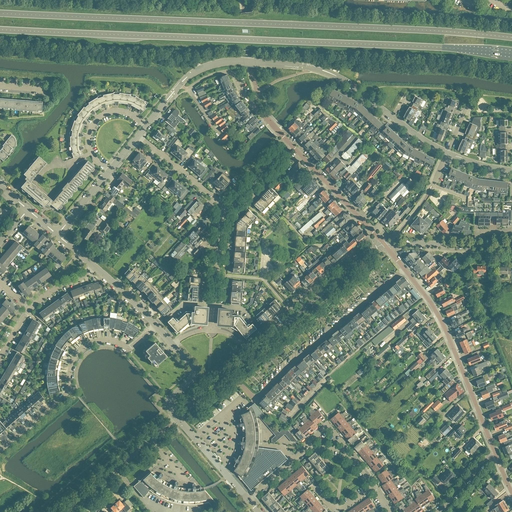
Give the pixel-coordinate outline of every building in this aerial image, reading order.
[(229,79),(227,74),(217,79),(219,84),(221,83),(223,82),(229,79)] [(223,87),(231,83),(229,79),(223,82),(221,83),(222,85),(219,86),(219,89),(223,87)] [(232,87),(225,91),(222,92),(224,95),(219,97),(219,99),(227,95),(235,91),(233,87),(232,87)] [(333,103),(334,100),(338,92),(332,89),(327,100),(333,103)] [(229,99),(236,94),(237,94),(235,91),(227,95),(219,99),(219,101),(222,99),(223,100),(228,97),(229,99)] [(339,103),(343,95),(338,92),(334,100),(333,103),(338,105),(339,103)] [(123,103),(125,93),(119,93),(119,94),(118,94),(114,94),(113,93),(108,94),(110,104),(117,102),(122,103),(123,103)] [(135,108),(140,99),(136,96),(135,97),(130,96),(130,94),(125,93),(123,103),(130,104),(132,106),(135,108)] [(110,104),(108,94),(103,95),(103,96),(98,98),(97,97),(93,100),(98,109),(104,105),(107,104),(110,104)] [(232,102),(239,97),(236,94),(229,99),(227,100),(229,102),(226,104),(219,108),(219,111),(227,105),(232,102)] [(343,109),(348,98),(343,95),(339,103),(338,105),(338,106),(343,109)] [(426,102),(423,100),(415,96),(413,101),(414,102),(413,105),(418,108),(420,105),(423,107),(426,102)] [(234,106),(241,101),(239,97),(232,102),(227,105),(219,111),(226,106),(228,108),(231,106),(232,107),(234,106)] [(42,111),(43,102),(38,101),(38,103),(31,102),(31,100),(23,100),(23,101),(16,101),(16,99),(8,98),(8,100),(0,99),(0,107),(4,108),(4,109),(8,109),(8,108),(15,108),(15,110),(38,112),(38,110),(42,111)] [(348,111),(354,101),(348,98),(343,109),(348,111)] [(456,108),(459,103),(448,98),(446,104),(449,105),(449,106),(446,107),(445,107),(454,110),(455,107),(456,108)] [(147,104),(144,102),(145,101),(140,99),(135,108),(141,111),(142,112),(146,109),(144,107),(147,104)] [(88,117),(92,112),(98,109),(93,100),(88,103),(89,104),(88,105),(85,108),(84,107),(80,111),(88,117)] [(229,110),(232,113),(237,109),(244,104),(241,101),(234,106),(229,110)] [(299,127),(301,125),(302,123),(300,121),(298,122),(296,120),(298,118),(302,113),(304,110),(305,111),(309,106),(308,105),(310,103),(308,101),(299,111),(296,116),(294,118),(296,120),(294,122),(295,123),(288,129),(292,133),(299,127)] [(353,114),(355,111),(359,104),(354,101),(348,111),(353,114)] [(240,112),(246,107),(244,104),(237,109),(232,113),(234,116),(235,116),(236,115),(240,112)] [(359,115),(365,108),(360,104),(359,104),(355,111),(359,115)] [(420,113),(417,111),(418,108),(413,105),(411,108),(410,107),(406,112),(416,117),(417,118),(420,113)] [(235,116),(234,116),(236,119),(239,116),(241,119),(243,117),(248,113),(249,111),(248,109),(246,107),(240,112),(236,115),(235,116)] [(454,114),(452,113),(454,110),(445,107),(444,110),(442,109),(440,115),(441,115),(452,119),(454,114)] [(361,121),(363,119),(369,112),(365,108),(359,115),(357,117),(361,121)] [(186,122),(178,115),(179,114),(179,113),(179,112),(178,111),(178,110),(177,110),(176,110),(175,110),(174,110),(174,111),(165,121),(175,129),(174,128),(180,121),(181,122),(182,122),(183,122),(184,121),(186,122)] [(82,129),(84,122),(88,117),(80,111),(77,115),(78,116),(76,121),(72,120),(70,125),(73,125),(82,129)] [(248,121),(253,116),(254,115),(249,111),(248,113),(243,117),(241,119),(240,118),(238,120),(240,123),(240,122),(243,125),(244,124),(248,121)] [(367,123),(373,116),(369,112),(363,119),(367,123)] [(413,122),(416,117),(406,112),(404,117),(413,122)] [(450,125),(452,119),(441,115),(438,123),(447,127),(448,124),(450,125)] [(255,124),(259,121),(256,117),(255,118),(253,116),(248,121),(244,124),(245,124),(247,122),(248,122),(253,128),(256,126),(255,124)] [(372,127),(378,120),(373,116),(367,123),(372,127)] [(481,125),(481,124),(479,123),(481,117),(474,117),(471,123),(470,123),(467,128),(477,132),(477,131),(478,131),(479,131),(479,130),(480,128),(480,127),(481,126),(481,125)] [(384,127),(382,125),(378,120),(372,127),(369,130),(374,134),(378,130),(379,132),(384,127)] [(507,126),(508,120),(498,120),(499,126),(499,129),(505,129),(505,126),(507,126)] [(335,122),(328,129),(331,131),(338,125),(335,122)] [(295,136),(304,128),(302,127),(304,125),(303,123),(302,123),(301,125),(299,127),(292,133),(295,136)] [(448,131),(446,130),(447,127),(438,123),(438,124),(437,124),(436,126),(438,127),(436,132),(446,136),(448,131)] [(339,124),(331,132),(333,135),(341,127),(339,124)] [(80,141),(80,135),(82,129),(73,125),(71,130),(72,131),(72,132),(71,136),(70,136),(70,142),(80,141)] [(168,125),(166,127),(174,133),(176,131),(168,125)] [(305,133),(307,131),(307,130),(311,127),(309,126),(305,130),(304,128),(295,136),(298,139),(305,133)] [(384,127),(379,132),(377,135),(378,136),(380,135),(384,139),(386,137),(392,131),(387,126),(386,127),(385,126),(384,127)] [(475,136),(477,132),(467,128),(465,133),(467,134),(466,137),(473,140),(474,139),(474,140),(476,137),(475,136)] [(508,138),(507,132),(505,132),(505,129),(499,129),(499,132),(499,138),(508,138)] [(301,143),(308,136),(310,134),(310,133),(307,130),(307,131),(305,133),(298,139),(301,143)] [(167,138),(158,131),(152,137),(158,142),(160,139),(164,142),(167,138)] [(304,146),(310,139),(315,135),(315,134),(312,131),(310,133),(310,134),(308,136),(301,143),(304,146)] [(343,145),(352,135),(347,131),(329,154),(323,159),(327,163),(333,158),(332,157),(343,145)] [(390,141),(396,135),(392,131),(386,137),(390,141)] [(443,142),(446,136),(436,132),(434,132),(432,137),(443,142)] [(222,145),(228,139),(226,137),(228,136),(225,133),(220,138),(217,140),(222,145)] [(307,149),(316,141),(319,137),(316,134),(315,134),(315,135),(310,139),(304,146),(307,149)] [(0,157),(3,160),(11,151),(10,151),(12,148),(13,149),(14,149),(14,148),(15,148),(15,147),(15,146),(16,145),(16,144),(16,143),(16,142),(16,141),(15,140),(15,139),(14,138),(14,137),(13,136),(11,135),(2,145),(3,146),(0,149),(0,157)] [(395,145),(401,139),(396,135),(390,141),(387,145),(392,149),(395,145)] [(475,141),(473,140),(466,137),(464,140),(463,139),(460,144),(468,148),(470,149),(472,144),(473,144),(475,141)] [(318,150),(319,149),(320,148),(322,147),(323,146),(323,145),(322,146),(321,145),(324,142),(323,141),(326,139),(325,138),(322,140),(322,141),(310,152),(313,155),(314,154),(316,152),(318,150)] [(356,151),(363,142),(359,138),(351,147),(346,152),(341,156),(346,161),(351,157),(350,156),(356,151)] [(508,138),(499,138),(497,138),(497,147),(506,147),(506,144),(507,144),(508,138)] [(182,149),(180,147),(183,143),(178,139),(173,144),(176,147),(171,152),(176,156),(182,149)] [(310,152),(322,141),(322,140),(321,139),(317,143),(316,141),(307,149),(310,152)] [(399,149),(405,143),(401,139),(395,145),(399,149)] [(73,158),(83,154),(80,148),(80,141),(70,142),(70,147),(72,147),(73,152),(72,153),(73,158)] [(404,154),(409,146),(405,143),(399,149),(397,151),(402,156),(404,154)] [(466,153),(468,148),(460,144),(458,150),(466,153)] [(189,157),(193,152),(195,149),(193,148),(192,148),(190,146),(188,148),(188,147),(185,151),(182,149),(176,156),(181,160),(186,155),(189,157)] [(313,155),(319,162),(325,156),(323,153),(327,150),(323,146),(322,147),(320,148),(319,149),(318,150),(316,152),(314,154),(313,155)] [(410,157),(414,149),(409,146),(404,154),(410,157)] [(508,156),(507,150),(506,150),(506,147),(497,147),(496,147),(496,150),(496,156),(499,156),(508,156)] [(415,160),(419,152),(414,149),(410,157),(415,160)] [(146,163),(147,161),(145,159),(146,158),(139,152),(133,161),(134,161),(133,162),(134,162),(132,164),(140,170),(143,166),(145,168),(148,165),(146,163)] [(351,167),(349,165),(347,167),(346,167),(345,168),(339,175),(337,172),(343,166),(344,165),(344,164),(338,158),(332,165),(331,164),(325,171),(335,181),(339,177),(340,178),(343,175),(348,180),(356,171),(365,160),(369,156),(365,152),(351,167)] [(419,165),(420,162),(425,154),(419,152),(415,160),(414,162),(419,165)] [(426,165),(430,157),(425,154),(420,162),(426,165)] [(44,166),(47,163),(39,156),(23,174),(25,176),(23,179),(26,181),(27,180),(29,182),(30,180),(43,166),(44,166)] [(194,171),(200,164),(202,161),(198,158),(197,160),(193,156),(187,163),(190,165),(189,166),(192,169),(191,170),(194,171)] [(431,168),(435,160),(430,157),(426,165),(431,168)] [(58,210),(83,181),(88,175),(87,174),(89,172),(90,172),(92,170),(92,169),(94,167),(94,166),(91,164),(91,163),(88,161),(87,161),(85,158),(76,163),(79,167),(81,169),(69,183),(68,182),(62,189),(63,190),(52,202),(51,204),(52,205),(58,210)] [(382,165),(381,166),(386,170),(390,165),(385,162),(382,165)] [(292,182),(305,170),(298,163),(286,176),(292,182)] [(365,178),(369,181),(381,166),(382,165),(378,163),(365,178)] [(204,176),(209,170),(206,167),(205,168),(200,164),(194,171),(196,173),(200,175),(201,174),(204,176)] [(156,178),(162,171),(157,167),(153,172),(150,170),(145,176),(151,180),(154,176),(156,178)] [(453,181),(454,179),(457,170),(451,168),(447,178),(453,181)] [(459,181),(463,173),(457,170),(454,179),(459,181)] [(163,181),(167,175),(162,171),(156,178),(161,182),(157,186),(161,189),(166,183),(163,181)] [(132,181),(122,173),(117,179),(118,180),(114,185),(115,185),(112,188),(111,188),(109,191),(112,193),(111,195),(113,197),(120,190),(119,189),(123,184),(127,187),(132,181)] [(231,181),(223,173),(217,179),(226,187),(231,181)] [(465,183),(468,175),(463,173),(459,181),(465,183)] [(469,188),(474,177),(468,175),(465,183),(464,186),(469,188)] [(476,191),(479,179),(474,177),(469,188),(476,191)] [(304,194),(306,192),(316,182),(312,178),(307,183),(302,179),(294,187),(299,191),(300,190),(304,194)] [(226,187),(217,179),(214,182),(217,185),(215,187),(220,193),(226,187)] [(404,197),(407,194),(411,190),(410,189),(416,184),(410,179),(405,185),(403,182),(389,197),(393,201),(395,200),(401,194),(403,196),(404,197)] [(483,189),(484,180),(479,179),(476,191),(483,191),(483,189)] [(50,200),(44,195),(42,193),(43,192),(36,186),(35,187),(29,182),(27,180),(26,181),(21,187),(44,207),(46,205),(49,208),(52,205),(51,204),(52,202),(50,200)] [(174,192),(181,185),(178,183),(178,184),(177,183),(178,182),(176,180),(173,183),(171,180),(165,187),(168,189),(169,188),(174,192)] [(278,191),(284,185),(278,180),(272,186),(278,191)] [(310,196),(321,187),(316,182),(306,192),(310,196)] [(346,193),(353,187),(349,183),(343,189),(346,193)] [(350,197),(356,192),(358,194),(361,191),(359,189),(360,188),(356,184),(353,187),(346,193),(350,197)] [(183,187),(181,185),(174,192),(180,197),(179,198),(182,200),(187,194),(184,191),(186,189),(184,187),(183,188),(182,187),(183,187)] [(286,186),(279,192),(283,195),(289,189),(286,186)] [(279,195),(270,187),(264,192),(273,201),(279,195)] [(317,203),(327,194),(324,190),(318,195),(320,197),(316,201),(317,203)] [(273,201),(264,192),(259,198),(268,206),(273,201)] [(357,205),(363,198),(365,196),(363,194),(361,192),(354,201),(357,205)] [(313,207),(315,209),(322,203),(321,202),(323,200),(325,203),(331,198),(327,194),(317,203),(316,204),(313,207)] [(410,196),(407,194),(404,197),(403,196),(401,194),(395,200),(398,203),(397,204),(399,206),(404,201),(405,201),(410,196)] [(125,206),(118,201),(113,197),(111,195),(108,199),(107,198),(100,207),(106,211),(112,202),(122,210),(125,206)] [(363,198),(357,205),(361,208),(368,200),(366,198),(368,196),(366,195),(365,196),(363,198)] [(121,196),(118,201),(125,206),(128,202),(121,196)] [(268,206),(259,198),(253,204),(262,212),(268,206)] [(302,208),(308,203),(303,198),(299,202),(300,202),(298,204),(302,208)] [(194,210),(201,202),(198,200),(188,211),(191,214),(195,210),(194,210)] [(328,212),(337,204),(334,201),(327,207),(328,209),(324,212),(326,214),(328,212)] [(195,217),(204,207),(203,206),(204,205),(201,202),(194,210),(195,210),(191,214),(195,217)] [(316,204),(314,202),(311,204),(312,205),(308,208),(310,210),(313,207),(316,204)] [(333,213),(339,207),(337,204),(328,212),(326,214),(327,215),(331,212),(333,213)] [(177,214),(182,218),(187,212),(183,208),(182,208),(179,205),(173,212),(175,214),(176,214),(177,215),(177,214)] [(387,209),(384,207),(382,209),(379,206),(377,205),(372,211),(376,215),(376,216),(380,220),(390,208),(389,207),(387,209)] [(390,229),(400,217),(401,218),(409,208),(406,206),(401,212),(400,211),(399,212),(398,210),(395,213),(392,210),(382,222),(385,225),(390,229)] [(134,213),(131,211),(126,207),(123,210),(134,219),(137,216),(134,213)] [(326,219),(328,221),(332,217),(334,218),(342,210),(339,207),(333,213),(326,219)] [(257,218),(249,209),(242,216),(251,224),(257,218)] [(508,225),(508,219),(511,219),(511,210),(507,210),(507,213),(503,213),(502,226),(508,225)] [(173,212),(167,220),(169,222),(175,214),(173,212)] [(301,234),(314,222),(323,215),(320,212),(298,230),(301,234)] [(350,219),(344,212),(338,217),(338,216),(334,220),(337,223),(338,224),(341,227),(350,219)] [(484,225),(485,212),(479,212),(475,212),(475,218),(479,219),(478,225),(484,225)] [(490,225),(490,219),(493,219),(494,212),(489,212),(485,212),(484,225),(490,225)] [(502,226),(503,213),(494,212),(493,219),(497,219),(496,225),(502,226)] [(276,222),(280,218),(275,214),(271,218),(276,222)] [(251,224),(242,216),(236,223),(248,228),(251,224)] [(318,225),(325,219),(322,216),(312,224),(316,228),(318,226),(318,225)] [(88,240),(93,232),(90,230),(97,220),(92,217),(82,232),(83,233),(81,236),(88,240)] [(187,217),(186,217),(177,227),(179,229),(187,220),(186,219),(187,217)] [(427,225),(428,224),(428,223),(428,222),(428,221),(427,221),(427,220),(426,220),(425,221),(419,217),(417,220),(415,219),(411,224),(410,225),(410,226),(411,227),(412,228),(413,228),(414,227),(421,233),(421,232),(422,233),(428,226),(427,225)] [(105,234),(112,225),(106,220),(99,229),(105,234)] [(449,228),(443,220),(437,226),(443,233),(449,228)] [(349,231),(356,225),(353,221),(346,228),(346,227),(343,229),(347,233),(349,231)] [(451,232),(460,234),(463,228),(468,229),(470,224),(465,222),(464,223),(460,222),(458,226),(454,225),(451,232)] [(247,232),(248,228),(236,223),(235,231),(247,232)] [(332,226),(330,224),(323,230),(328,237),(335,230),(332,226)] [(352,234),(359,228),(356,225),(349,231),(352,234)] [(27,237),(33,230),(29,226),(23,233),(27,237)] [(190,247),(192,244),(193,245),(199,237),(197,234),(200,231),(197,228),(193,231),(188,236),(191,239),(186,244),(183,241),(175,249),(180,253),(174,260),(176,262),(187,250),(189,247),(189,248),(190,247)] [(355,238),(362,231),(359,228),(352,234),(355,238)] [(32,241),(38,234),(33,230),(27,237),(32,241)] [(247,237),(247,232),(235,231),(235,239),(250,241),(250,237),(247,237)] [(352,247),(358,242),(359,242),(365,237),(365,235),(362,231),(355,238),(351,241),(349,243),(352,247)] [(35,246),(44,236),(42,234),(41,236),(38,234),(32,241),(35,243),(34,245),(35,246)] [(39,252),(47,242),(45,240),(47,238),(44,236),(35,246),(38,248),(37,250),(39,252)] [(192,252),(193,253),(192,254),(194,255),(195,254),(198,257),(202,253),(197,248),(199,245),(198,245),(203,240),(199,237),(193,245),(192,244),(190,247),(189,248),(189,247),(187,250),(190,253),(192,252)] [(352,247),(349,243),(346,240),(344,238),(343,237),(342,238),(339,240),(340,241),(343,244),(349,251),(352,247)] [(246,249),(247,242),(250,242),(250,241),(235,239),(234,248),(246,249)] [(23,247),(16,241),(12,245),(19,251),(23,247)] [(45,254),(53,244),(51,241),(49,243),(47,242),(39,252),(41,253),(42,252),(45,254)] [(345,253),(348,251),(349,251),(343,244),(340,241),(339,243),(341,246),(339,247),(345,254),(345,253)] [(51,256),(57,249),(54,247),(55,245),(53,244),(45,254),(46,256),(48,254),(51,256)] [(345,254),(339,247),(339,248),(337,244),(333,248),(335,251),(341,257),(345,254)] [(19,251),(12,245),(9,249),(16,255),(19,251)] [(245,257),(246,249),(234,248),(234,256),(245,257)] [(341,257),(335,251),(333,248),(329,251),(330,252),(332,254),(337,260),(340,257),(341,258),(341,257)] [(16,255),(9,249),(5,253),(12,259),(16,255)] [(55,260),(61,253),(57,249),(51,256),(55,260)] [(414,258),(417,255),(419,253),(418,250),(415,250),(415,252),(409,253),(404,258),(407,262),(412,257),(414,259),(414,258)] [(337,260),(332,254),(330,252),(326,255),(333,264),(337,260)] [(428,252),(423,257),(422,258),(423,259),(424,259),(424,260),(424,261),(425,262),(431,255),(428,252)] [(12,259),(5,253),(2,257),(9,263),(12,259)] [(60,264),(66,257),(61,253),(55,260),(60,264)] [(420,258),(422,256),(423,255),(421,253),(420,254),(418,256),(417,255),(414,258),(414,259),(412,257),(407,262),(411,266),(418,259),(419,259),(420,258)] [(439,256),(436,259),(435,258),(435,259),(431,255),(425,262),(424,262),(426,265),(429,268),(430,269),(433,266),(441,258),(439,256)] [(245,265),(245,257),(234,256),(233,264),(245,265)] [(329,267),(333,264),(326,257),(324,258),(322,256),(320,257),(322,260),(323,261),(329,267)] [(418,259),(411,266),(413,268),(421,261),(424,259),(423,259),(422,258),(423,257),(422,256),(420,258),(419,259),(418,259)] [(9,263),(2,257),(0,259),(0,263),(5,267),(9,263)] [(329,267),(323,261),(322,260),(320,257),(316,261),(319,264),(320,264),(325,271),(329,267)] [(448,259),(447,260),(444,257),(439,262),(439,263),(439,264),(440,265),(441,266),(437,270),(439,273),(451,262),(448,259)] [(448,265),(449,266),(447,267),(449,270),(450,268),(453,272),(462,264),(456,258),(448,265)] [(318,277),(321,274),(316,268),(314,266),(312,264),(309,260),(307,262),(310,265),(308,266),(310,268),(318,277)] [(312,264),(314,266),(316,268),(321,274),(325,271),(320,264),(319,264),(316,261),(314,262),(312,264)] [(416,270),(424,263),(424,262),(423,263),(421,261),(413,268),(416,270)] [(419,273),(426,266),(423,264),(424,263),(416,270),(419,273)] [(244,273),(245,265),(233,264),(232,272),(244,273)] [(129,279),(138,269),(135,266),(133,269),(131,267),(123,274),(129,279)] [(426,274),(427,275),(431,271),(435,268),(433,266),(430,269),(427,266),(426,266),(419,273),(422,277),(426,274)] [(489,278),(489,272),(486,272),(486,266),(477,266),(477,269),(473,269),(473,279),(477,279),(477,274),(486,274),(486,278),(489,278)] [(314,280),(308,274),(306,271),(302,267),(300,268),(304,273),(306,276),(305,277),(310,283),(314,280)] [(511,274),(511,268),(508,268),(507,268),(505,268),(505,267),(499,267),(499,268),(498,268),(498,273),(504,273),(504,277),(507,277),(507,276),(508,276),(508,274),(511,274)] [(51,275),(46,268),(41,271),(47,279),(51,275)] [(310,268),(306,271),(308,274),(314,280),(317,277),(318,277),(310,268)] [(434,277),(437,275),(439,273),(437,270),(435,268),(431,271),(427,275),(426,274),(422,277),(428,284),(432,281),(431,280),(434,277)] [(135,284),(142,276),(141,275),(140,276),(137,273),(140,270),(138,269),(129,279),(133,284),(134,283),(135,284)] [(47,279),(41,271),(37,274),(43,282),(47,279)] [(301,283),(302,282),(300,280),(301,279),(298,277),(293,271),(289,275),(291,277),(298,285),(301,283)] [(437,275),(434,277),(437,281),(440,284),(445,279),(439,273),(437,275)] [(43,282),(37,274),(33,277),(38,285),(43,282)] [(200,286),(200,278),(197,278),(197,274),(193,274),(193,277),(189,277),(189,285),(200,286)] [(300,275),(298,277),(301,279),(300,280),(302,282),(306,287),(310,283),(305,277),(302,274),(300,275)] [(139,289),(148,281),(142,276),(135,284),(136,285),(135,286),(139,289)] [(38,285),(33,277),(28,280),(34,288),(38,285)] [(283,281),(280,277),(276,280),(274,282),(278,285),(283,281)] [(298,285),(291,277),(288,280),(296,288),(298,286),(298,285)] [(421,297),(413,288),(404,277),(402,277),(399,279),(407,288),(408,289),(408,290),(410,292),(414,297),(417,300),(421,297)] [(434,284),(437,281),(434,277),(431,280),(432,281),(428,284),(431,287),(434,284)] [(296,288),(288,280),(287,279),(285,280),(286,282),(284,284),(292,292),(296,289),(296,288)] [(410,292),(408,290),(408,289),(407,288),(399,279),(396,282),(403,292),(404,292),(404,293),(405,293),(408,291),(409,292),(410,292)] [(34,288),(28,280),(24,284),(29,291),(34,288)] [(243,289),(244,281),(232,280),(231,288),(243,289)] [(145,293),(153,286),(148,281),(139,289),(142,292),(143,291),(145,293)] [(29,291),(24,284),(23,282),(18,285),(17,284),(15,286),(22,296),(24,294),(26,296),(31,293),(29,291)] [(101,284),(99,284),(98,282),(93,284),(92,284),(95,291),(95,292),(100,290),(101,293),(105,291),(103,286),(102,286),(101,284)] [(403,292),(396,282),(393,285),(392,285),(399,293),(400,294),(401,296),(402,296),(405,293),(404,293),(404,292),(403,292)] [(95,291),(92,284),(93,284),(92,283),(87,285),(90,293),(95,291)] [(90,293),(87,285),(81,287),(84,295),(90,293)] [(199,294),(200,286),(189,285),(188,293),(199,294)] [(400,294),(399,293),(392,285),(389,288),(395,296),(397,294),(400,299),(402,297),(402,296),(401,296),(400,294)] [(149,300),(158,292),(153,286),(145,293),(147,296),(149,300)] [(84,295),(81,287),(76,289),(79,297),(84,295)] [(445,293),(444,290),(445,290),(444,288),(443,289),(442,287),(437,290),(438,290),(435,292),(437,297),(445,293)] [(242,297),(243,289),(231,288),(230,296),(242,297)] [(398,299),(395,296),(389,288),(385,291),(392,299),(393,300),(394,302),(398,299)] [(79,297),(76,289),(70,291),(73,299),(79,297)] [(392,299),(385,291),(382,294),(388,301),(391,305),(391,304),(392,303),(393,304),(395,303),(394,302),(393,300),(392,299)] [(68,303),(72,300),(67,292),(62,296),(68,303)] [(155,304),(163,297),(158,292),(149,300),(153,304),(154,303),(155,304)] [(198,302),(199,294),(188,293),(188,301),(198,302)] [(457,302),(468,296),(466,293),(455,299),(457,302)] [(388,301),(382,294),(378,297),(385,304),(387,303),(389,306),(391,305),(388,301)] [(451,302),(455,300),(452,295),(440,301),(441,302),(440,302),(442,304),(443,307),(451,302)] [(16,304),(6,296),(4,298),(6,299),(2,304),(4,305),(11,311),(12,312),(16,308),(14,306),(16,304)] [(68,303),(62,296),(58,299),(63,306),(68,303)] [(242,305),(242,297),(230,296),(230,304),(242,305)] [(159,311),(167,303),(163,299),(164,298),(163,297),(155,304),(156,305),(155,306),(159,311)] [(386,306),(385,304),(378,297),(375,300),(381,307),(383,306),(385,308),(387,307),(386,306)] [(63,306),(58,299),(53,303),(58,310),(60,312),(64,308),(63,306)] [(282,307),(275,299),(272,302),(270,300),(268,302),(277,312),(282,307)] [(381,307),(375,300),(371,303),(378,310),(380,308),(382,311),(383,310),(382,309),(381,307)] [(164,316),(172,309),(170,306),(172,304),(170,302),(167,304),(167,303),(159,311),(164,316)] [(277,312),(268,302),(266,303),(268,305),(265,308),(272,316),(277,312)] [(58,310),(53,303),(49,306),(54,313),(58,310)] [(378,310),(371,303),(365,308),(371,316),(372,315),(376,312),(379,315),(381,314),(379,312),(378,310)] [(11,311),(4,305),(0,309),(7,315),(11,311)] [(454,311),(458,309),(456,305),(451,307),(452,308),(446,311),(448,316),(455,313),(454,311)] [(54,313),(49,306),(44,309),(49,316),(50,318),(55,315),(54,313)] [(206,323),(207,308),(196,307),(195,314),(186,313),(177,322),(173,317),(170,319),(167,322),(177,333),(189,322),(206,323)] [(272,316),(265,308),(260,312),(267,320),(272,316)] [(371,316),(365,308),(360,312),(368,321),(369,323),(371,321),(368,318),(371,316)] [(49,316),(44,309),(39,313),(44,320),(49,316)] [(248,327),(240,317),(231,316),(231,310),(220,309),(219,324),(235,325),(246,338),(257,329),(253,323),(248,327)] [(416,319),(422,314),(418,310),(412,315),(414,317),(410,321),(412,323),(416,319)] [(267,320),(260,312),(255,317),(262,325),(267,320)] [(368,321),(360,312),(357,315),(363,322),(365,321),(368,324),(369,323),(368,321)] [(114,329),(116,319),(117,313),(110,313),(110,318),(109,328),(114,329)] [(408,327),(410,330),(418,322),(420,324),(426,319),(422,314),(416,319),(412,323),(408,327)] [(363,322),(357,315),(353,318),(359,325),(360,325),(361,324),(365,328),(367,327),(364,324),(363,322)] [(403,316),(391,326),(394,330),(406,320),(403,316)] [(460,324),(458,321),(461,319),(460,317),(457,318),(450,321),(453,327),(460,324)] [(360,325),(359,325),(353,318),(350,321),(356,328),(357,330),(358,331),(360,333),(362,331),(360,329),(362,328),(360,325)] [(37,328),(40,323),(33,319),(30,324),(37,328)] [(93,329),(91,319),(84,321),(88,331),(93,329)] [(122,320),(116,319),(114,329),(119,330),(122,320)] [(124,332),(128,322),(122,320),(119,330),(124,332)] [(88,331),(84,321),(79,324),(83,333),(88,331)] [(356,328),(350,321),(346,324),(352,331),(355,329),(357,332),(358,331),(357,330),(356,328)] [(129,334),(134,325),(128,322),(124,332),(129,334)] [(35,333),(37,328),(30,324),(27,329),(35,333)] [(83,333),(79,324),(75,326),(73,327),(79,336),(83,333)] [(352,331),(346,324),(343,327),(349,334),(351,332),(352,333),(353,332),(352,331)] [(133,337),(139,329),(134,325),(129,334),(133,337)] [(376,346),(395,330),(394,330),(391,326),(372,341),(376,346)] [(79,336),(73,327),(68,331),(75,339),(79,336)] [(349,334),(343,327),(339,329),(346,337),(347,338),(348,339),(350,338),(351,339),(352,338),(350,335),(349,334)] [(465,334),(464,331),(467,330),(466,327),(463,329),(462,328),(455,332),(458,337),(465,334)] [(37,335),(35,333),(27,329),(24,334),(32,338),(34,340),(37,335)] [(352,344),(349,341),(348,340),(348,339),(347,338),(346,337),(339,329),(336,332),(342,340),(344,338),(350,345),(349,346),(353,350),(355,349),(352,344)] [(423,341),(432,333),(428,329),(422,334),(419,336),(423,341)] [(75,339),(68,331),(63,335),(61,337),(66,342),(68,340),(70,343),(75,339)] [(342,340),(336,332),(332,335),(338,343),(340,341),(343,345),(344,345),(346,348),(348,347),(343,341),(342,340)] [(407,340),(414,335),(412,333),(407,337),(406,336),(394,347),(396,350),(407,340)] [(430,343),(436,338),(432,333),(423,341),(424,343),(428,340),(430,343)] [(29,343),(32,338),(24,334),(21,339),(29,343)] [(338,343),(332,335),(328,339),(334,346),(336,345),(338,348),(340,347),(338,343)] [(67,346),(64,344),(66,342),(61,337),(59,340),(55,345),(64,351),(67,346)] [(26,348),(29,343),(21,339),(18,344),(26,348)] [(338,355),(340,354),(334,346),(328,339),(324,342),(331,349),(332,348),(336,352),(338,355)] [(463,348),(469,345),(466,339),(460,342),(463,348)] [(149,360),(161,349),(155,342),(146,350),(145,350),(144,350),(143,350),(143,351),(143,352),(145,355),(145,356),(145,357),(146,358),(147,358),(147,357),(149,359),(149,360)] [(331,349),(324,342),(321,345),(327,352),(328,353),(330,352),(332,354),(333,352),(332,351),(331,349)] [(476,345),(474,342),(471,344),(469,345),(463,348),(465,354),(471,351),(470,348),(476,345)] [(361,348),(366,356),(374,350),(370,343),(361,348)] [(23,353),(26,348),(18,344),(15,349),(23,353)] [(64,351),(55,345),(52,351),(62,355),(64,351)] [(335,360),(328,353),(327,352),(321,345),(317,348),(323,355),(326,353),(329,357),(334,363),(335,361),(335,360)] [(388,345),(377,354),(379,356),(390,347),(388,345)] [(402,347),(395,352),(398,355),(404,349),(402,347)] [(323,355),(317,348),(314,351),(322,360),(326,358),(325,356),(323,355)] [(158,364),(167,356),(161,349),(149,360),(151,362),(150,363),(151,363),(151,364),(152,365),(153,365),(153,364),(155,367),(156,367),(157,367),(158,367),(158,366),(158,365),(158,364)] [(441,353),(437,349),(429,356),(431,359),(427,363),(429,365),(431,363),(441,353)] [(60,360),(62,356),(62,355),(52,351),(50,357),(60,360)] [(322,360),(314,351),(310,353),(317,361),(319,359),(321,362),(320,362),(324,366),(326,364),(322,360)] [(21,361),(24,356),(17,352),(15,354),(13,353),(11,355),(14,357),(21,361)] [(320,364),(319,364),(318,362),(317,361),(310,353),(307,356),(313,364),(315,362),(317,365),(318,364),(318,365),(318,366),(322,370),(324,369),(320,364)] [(440,363),(445,358),(441,353),(431,363),(433,364),(437,360),(440,363)] [(426,358),(423,355),(419,359),(409,368),(410,368),(405,373),(408,376),(413,372),(420,365),(419,365),(422,362),(426,358)] [(481,360),(479,355),(478,355),(475,356),(467,359),(470,365),(481,360)] [(313,364),(307,356),(303,359),(310,367),(312,369),(315,366),(314,365),(313,364)] [(18,366),(21,361),(14,357),(11,362),(18,366)] [(58,365),(60,360),(50,357),(48,363),(58,365)] [(310,367),(303,359),(300,362),(306,370),(307,371),(308,372),(312,369),(310,367)] [(18,366),(11,362),(8,367),(15,371),(18,372),(20,367),(18,366)] [(306,370),(300,362),(296,365),(303,372),(305,371),(309,375),(310,374),(308,372),(307,371),(306,370)] [(480,373),(481,373),(480,370),(482,369),(481,367),(483,366),(483,367),(487,365),(485,362),(478,365),(479,367),(478,368),(478,367),(472,370),(474,376),(481,374),(480,373)] [(303,372),(296,365),(292,369),(298,376),(301,374),(303,376),(305,375),(304,374),(303,372)] [(363,367),(357,372),(360,376),(363,373),(363,372),(364,373),(367,371),(366,370),(367,369),(365,366),(363,367)] [(13,374),(15,371),(8,367),(5,372),(13,376),(15,378),(16,376),(13,374)] [(303,380),(298,376),(292,369),(288,372),(298,382),(299,380),(301,382),(303,380)] [(425,376),(428,380),(437,372),(433,369),(425,376)] [(442,381),(450,373),(446,369),(440,374),(443,377),(441,379),(442,381)] [(15,378),(13,376),(5,372),(2,376),(10,381),(12,378),(14,379),(15,378)] [(298,382),(288,372),(285,376),(292,382),(294,381),(296,383),(298,382)] [(429,384),(439,374),(437,372),(427,381),(429,384)] [(479,387),(486,384),(485,382),(489,380),(488,377),(494,375),(492,372),(482,376),(483,378),(480,379),(480,380),(476,381),(479,387)] [(447,385),(454,378),(450,373),(442,381),(447,385)] [(0,381),(7,386),(10,381),(2,376),(0,379),(0,381)] [(296,386),(293,384),(292,382),(285,376),(282,379),(289,386),(290,384),(294,388),(296,386)] [(290,387),(289,386),(282,379),(279,382),(285,389),(289,392),(292,389),(290,387)] [(424,384),(421,381),(416,385),(418,386),(414,389),(416,391),(419,388),(424,384)] [(289,392),(285,389),(279,382),(275,386),(282,392),(284,390),(288,394),(289,393),(289,392)] [(451,402),(464,391),(458,384),(445,394),(451,402)] [(494,384),(486,387),(487,390),(481,392),(482,395),(481,395),(481,396),(482,398),(483,398),(489,396),(488,393),(494,391),(492,388),(495,387),(494,384)] [(441,396),(449,388),(447,385),(438,393),(441,396)] [(60,391),(58,386),(48,388),(49,394),(50,395),(51,394),(60,391)] [(282,399),(285,395),(283,394),(282,392),(275,386),(272,389),(279,396),(280,397),(282,399)] [(282,399),(280,397),(279,396),(272,389),(269,392),(276,399),(278,401),(278,400),(279,399),(280,400),(282,399)] [(44,399),(38,392),(34,396),(42,405),(43,403),(41,401),(44,399)] [(278,401),(276,399),(269,392),(266,395),(272,402),(274,403),(275,404),(278,401)] [(504,397),(503,393),(493,397),(494,400),(485,404),(488,410),(495,406),(499,405),(498,402),(500,401),(499,399),(504,397)] [(262,399),(269,405),(271,404),(273,406),(274,406),(275,406),(276,405),(275,404),(274,403),(272,402),(266,395),(262,399)] [(299,401),(292,395),(290,397),(297,403),(299,401)] [(42,405),(34,396),(29,400),(35,407),(38,404),(40,407),(42,405)] [(271,407),(269,405),(262,399),(259,402),(268,411),(270,409),(271,411),(274,408),(271,407)] [(35,407),(29,400),(25,404),(32,413),(34,411),(32,409),(35,407)] [(436,411),(443,405),(438,400),(431,406),(436,411)] [(425,413),(432,406),(434,403),(431,401),(422,410),(425,413)] [(246,433),(246,434),(259,433),(259,427),(258,421),(257,418),(259,416),(264,422),(268,418),(263,413),(255,404),(254,403),(242,414),(242,415),(243,416),(243,417),(243,418),(244,418),(244,419),(244,420),(244,421),(244,422),(245,422),(245,423),(245,424),(245,425),(245,426),(245,427),(246,427),(246,428),(246,429),(246,430),(246,431),(246,432),(246,433)] [(32,413),(25,404),(20,408),(26,415),(29,412),(31,414),(32,413)] [(455,423),(465,412),(458,405),(448,416),(455,423)] [(26,415),(20,408),(15,412),(23,421),(25,419),(23,417),(26,415)] [(325,418),(318,410),(316,411),(315,410),(314,410),(312,408),(310,409),(321,422),(325,418)] [(499,418),(504,417),(501,408),(496,410),(496,412),(490,415),(492,420),(499,417),(499,418)] [(321,422),(310,409),(308,411),(310,413),(310,414),(311,415),(309,417),(318,427),(317,425),(321,422)] [(334,424),(346,413),(345,411),(342,413),(341,413),(340,414),(339,412),(330,419),(334,424)] [(23,421),(15,412),(11,415),(17,422),(19,420),(21,422),(23,421)] [(337,428),(346,421),(344,419),(345,418),(345,417),(348,415),(346,413),(334,424),(337,428)] [(286,422),(289,418),(285,416),(282,414),(279,418),(286,422)] [(17,422),(11,415),(6,419),(14,429),(16,427),(14,425),(17,422)] [(318,427),(309,417),(311,419),(309,420),(308,419),(307,419),(305,416),(303,418),(314,430),(318,427)] [(425,420),(422,417),(417,422),(420,425),(425,420)] [(314,430),(303,418),(301,419),(304,422),(303,423),(304,424),(303,426),(310,434),(314,430)] [(14,429),(6,419),(2,423),(6,428),(6,429),(7,430),(10,428),(12,430),(14,429)] [(341,432),(353,421),(352,419),(349,422),(348,422),(347,422),(346,421),(337,428),(341,432)] [(507,426),(505,420),(500,422),(500,423),(494,425),(496,431),(504,427),(505,431),(511,427),(511,424),(507,426)] [(344,436),(353,429),(351,427),(352,426),(352,425),(355,423),(353,421),(341,432),(344,436)] [(310,434),(303,426),(301,427),(300,426),(299,426),(297,424),(295,425),(306,437),(310,434)] [(306,437),(295,425),(293,426),(295,429),(297,428),(299,430),(295,434),(301,441),(306,437)] [(444,435),(450,430),(446,425),(440,431),(444,435)] [(461,436),(467,430),(462,425),(455,431),(453,429),(448,435),(450,437),(454,433),(456,435),(458,433),(461,436)] [(292,434),(285,427),(282,430),(288,438),(292,434)] [(348,440),(360,430),(359,428),(356,430),(355,430),(354,431),(353,429),(344,436),(348,440)] [(359,438),(355,434),(358,432),(359,433),(362,431),(360,430),(348,440),(352,444),(359,438)] [(507,440),(506,437),(510,435),(508,432),(498,436),(501,442),(507,440)] [(244,453),(256,457),(258,452),(258,448),(259,445),(259,442),(259,439),(259,433),(246,434),(246,435),(246,436),(246,437),(246,438),(246,439),(246,440),(246,441),(246,442),(246,443),(246,444),(246,445),(245,445),(245,446),(245,447),(245,448),(245,449),(245,450),(244,450),(244,451),(244,452),(244,453)] [(473,455),(481,445),(474,438),(465,448),(473,455)] [(365,445),(361,441),(354,447),(358,452),(370,441),(369,439),(366,441),(367,443),(365,445)] [(511,440),(509,442),(510,445),(503,447),(505,454),(508,453),(509,455),(511,454),(511,440)] [(361,456),(369,449),(368,447),(369,446),(369,445),(372,443),(370,441),(358,452),(361,456)] [(365,460),(377,449),(376,447),(373,450),(372,449),(371,450),(369,449),(361,456),(365,460)] [(281,451),(258,448),(258,452),(256,457),(254,463),(252,466),(250,470),(248,473),(245,478),(243,481),(251,490),(288,459),(281,451)] [(368,464),(377,457),(375,455),(376,454),(376,453),(379,451),(377,449),(365,460),(368,464)] [(309,465),(319,456),(315,452),(308,458),(310,461),(308,463),(309,465)] [(256,457),(244,453),(243,454),(243,455),(243,456),(242,456),(242,457),(242,458),(242,459),(241,459),(241,460),(241,461),(240,461),(240,462),(240,463),(239,463),(239,464),(239,465),(238,465),(238,466),(238,467),(237,467),(237,468),(236,468),(236,469),(236,470),(235,470),(235,471),(234,471),(243,481),(245,478),(248,473),(250,470),(252,466),(254,463),(256,457)] [(315,467),(322,460),(319,456),(309,465),(310,466),(313,464),(315,467)] [(372,468),(384,457),(383,456),(380,458),(379,458),(378,459),(377,457),(368,464),(372,468)] [(375,472),(384,465),(382,463),(383,463),(383,461),(386,459),(384,457),(372,468),(375,472)] [(316,473),(326,464),(322,460),(315,467),(317,469),(315,471),(316,473)] [(322,475),(330,469),(326,464),(316,473),(317,474),(320,472),(322,475)] [(309,474),(302,466),(298,469),(309,482),(310,481),(310,480),(308,478),(308,477),(307,476),(309,474)] [(309,482),(298,469),(294,473),(301,481),(303,480),(304,481),(305,481),(307,483),(309,482)] [(380,480),(394,471),(393,469),(390,471),(389,471),(388,471),(386,469),(377,476),(380,480)] [(455,475),(448,469),(440,478),(447,484),(455,475)] [(393,478),(391,477),(392,476),(393,475),(395,473),(394,471),(380,480),(383,484),(382,486),(393,478)] [(150,473),(149,473),(134,486),(144,498),(149,490),(154,494),(159,497),(166,485),(165,485),(164,485),(164,484),(163,484),(162,483),(161,483),(161,482),(160,482),(159,481),(158,481),(158,480),(157,480),(157,479),(156,479),(155,479),(155,478),(154,478),(154,477),(153,477),(153,476),(152,476),(152,475),(151,475),(151,474),(150,474),(150,473)] [(301,481),(294,473),(290,477),(301,489),(302,488),(300,485),(300,484),(299,483),(301,481)] [(435,476),(432,479),(438,484),(440,481),(435,476)] [(301,489),(290,477),(286,480),(293,488),(295,487),(295,488),(297,488),(299,490),(301,489)] [(385,490),(398,481),(397,479),(394,481),(393,481),(392,482),(391,480),(393,479),(393,478),(382,486),(385,490)] [(293,488),(286,480),(282,484),(292,496),(294,495),(292,492),(292,491),(291,490),(293,488)] [(397,489),(396,487),(397,486),(397,485),(400,483),(398,481),(385,490),(388,495),(397,489)] [(488,494),(494,489),(489,483),(487,485),(485,483),(478,489),(480,492),(481,491),(482,493),(484,493),(486,495),(488,494)] [(292,496),(282,484),(277,487),(284,496),(286,494),(287,495),(288,495),(291,498),(292,496)] [(166,485),(159,497),(165,499),(171,501),(177,503),(180,504),(183,504),(184,491),(183,491),(182,491),(181,491),(181,490),(180,490),(179,490),(178,490),(177,490),(177,489),(176,489),(175,489),(174,489),(173,488),(172,488),(171,488),(171,487),(170,487),(169,487),(168,487),(168,486),(167,486),(166,486),(166,485)] [(435,498),(426,485),(424,486),(425,489),(425,490),(426,491),(424,493),(430,502),(435,498)] [(391,499),(404,490),(403,488),(400,490),(399,490),(398,490),(397,489),(388,495),(391,499)] [(299,504),(312,493),(308,489),(300,496),(301,498),(300,500),(298,502),(299,504)] [(492,499),(498,493),(494,489),(488,494),(492,499)] [(205,490),(204,490),(203,490),(203,491),(202,491),(201,491),(200,491),(199,491),(198,491),(197,491),(196,491),(195,491),(195,492),(194,492),(193,492),(192,492),(191,492),(190,492),(189,492),(189,491),(188,491),(187,491),(186,491),(185,491),(184,491),(183,504),(185,504),(189,505),(195,504),(201,504),(207,503),(208,502),(212,507),(216,503),(205,490)] [(405,497),(403,494),(406,492),(404,490),(391,499),(394,504),(405,497)] [(430,502),(424,493),(422,494),(422,493),(420,493),(418,490),(416,491),(426,505),(430,502)] [(426,505),(416,491),(415,492),(416,495),(416,497),(417,498),(415,499),(423,510),(423,509),(422,508),(426,505)] [(265,502),(275,494),(273,492),(271,495),(268,492),(261,498),(265,502)] [(307,505),(315,497),(312,493),(299,504),(301,506),(303,504),(304,504),(305,503),(307,505)] [(268,506),(275,500),(273,498),(276,495),(275,494),(265,502),(268,506)] [(306,511),(319,502),(315,497),(307,505),(308,506),(307,507),(307,508),(305,511),(306,511)] [(375,506),(369,497),(364,500),(372,511),(375,511),(374,510),(374,508),(373,507),(375,506)] [(419,511),(423,510),(415,499),(416,501),(415,502),(414,501),(413,501),(411,498),(409,499),(417,511),(419,511)] [(417,511),(409,499),(407,500),(409,503),(409,504),(409,505),(408,507),(411,511),(417,511)] [(272,511),(282,502),(280,501),(278,503),(275,500),(268,506),(272,511)] [(372,511),(364,500),(360,503),(365,511),(366,511),(368,511),(372,511)] [(494,511),(506,505),(505,503),(505,502),(504,502),(503,500),(495,505),(496,507),(493,510),(494,511)] [(122,504),(119,501),(115,504),(121,511),(127,511),(130,508),(124,502),(122,504)] [(272,511),(278,511),(283,508),(280,506),(283,504),(282,502),(272,511)] [(313,511),(314,511),(322,506),(319,502),(306,511),(310,511),(312,511),(313,511)] [(365,511),(360,503),(355,506),(359,511),(365,511)]
